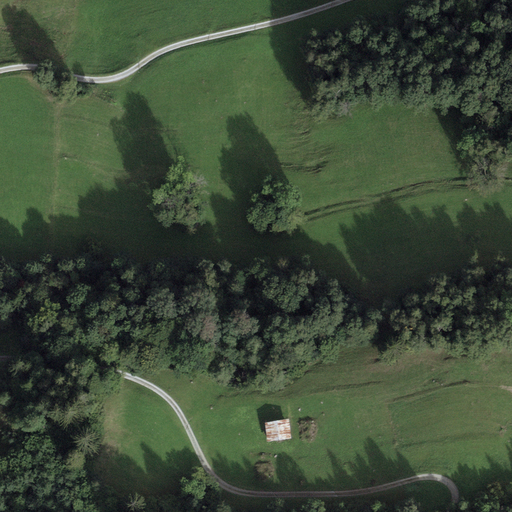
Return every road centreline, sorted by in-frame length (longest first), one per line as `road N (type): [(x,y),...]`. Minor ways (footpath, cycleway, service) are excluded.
road 1 (track): [(444,511),(458,497),(453,483),(434,477),(343,493),(241,492),(205,464),(182,415),(155,388),(118,371),(0,358)]
road 2 (track): [(0,72),(40,68),(116,78),(170,48),(345,0)]
